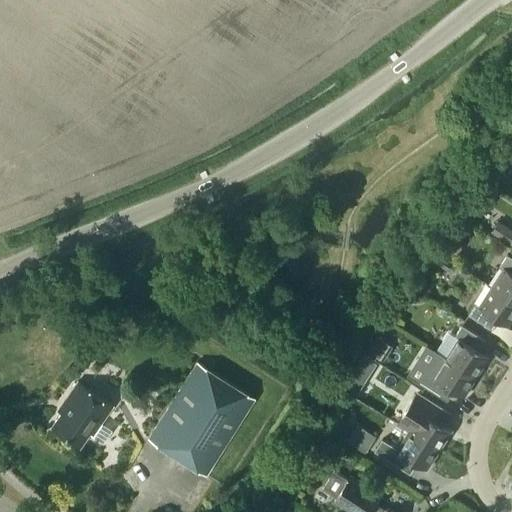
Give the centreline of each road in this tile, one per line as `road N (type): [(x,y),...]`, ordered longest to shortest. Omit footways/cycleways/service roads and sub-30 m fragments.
road 1 (unclassified): [(0,271),(212,186),(372,88),(485,0)]
road 2 (residential): [(504,511),(485,489),(477,456),(483,427),(511,384)]
